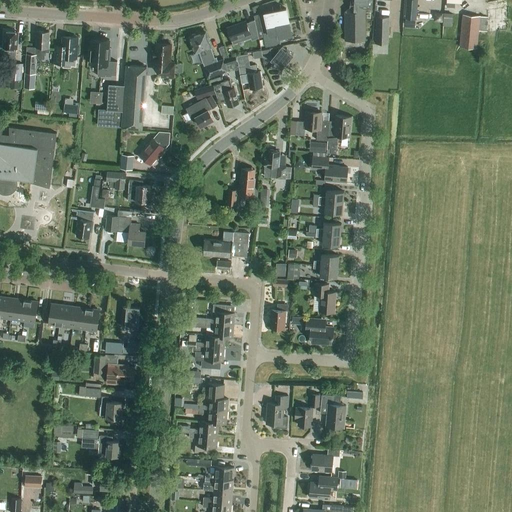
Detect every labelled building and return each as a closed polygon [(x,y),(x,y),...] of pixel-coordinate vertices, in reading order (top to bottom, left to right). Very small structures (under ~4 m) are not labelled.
[(366,9),(372,10),(372,0),(350,0),(351,1),(350,1),(350,7),(345,12),(345,41),(365,40),(366,9)] [(416,20),(417,0),(406,0),(405,19),(416,20)] [(265,14),(259,15),(254,16),(255,20),(257,29),(289,22),(286,9),(281,10),(273,11),(265,13),(265,14)] [(442,26),(452,27),(453,14),(443,13),(442,26)] [(488,17),(486,17),(463,15),(460,47),(477,48),(478,31),(486,31),(488,17)] [(377,17),(376,43),(388,44),(389,17),(377,17)] [(259,38),(257,29),(255,20),(247,23),(246,20),(227,28),(233,44),(251,38),(252,40),(259,38)] [(292,35),(289,22),(257,29),(259,38),(263,37),(266,47),(269,46),(279,44),(281,44),(279,38),(292,35)] [(7,57),(16,58),(16,49),(17,49),(18,32),(5,31),(4,41),(3,42),(3,48),(1,48),(1,54),(7,54),(7,57)] [(49,42),(49,32),(37,31),(35,55),(27,55),(24,88),(35,89),(36,73),(38,58),(44,59),(44,52),(49,53),(50,43),(49,42)] [(221,54),(209,58),(206,49),(211,47),(206,31),(189,37),(195,53),(199,52),(208,78),(227,71),(224,59),(228,58),(223,46),(218,48),(221,54)] [(76,66),(78,38),(63,37),(62,44),(55,44),(54,63),(63,64),(63,65),(76,66)] [(89,50),(89,56),(91,56),(91,63),(100,63),(99,76),(107,77),(107,75),(118,76),(119,62),(110,61),(111,40),(102,40),(101,40),(101,41),(92,40),(91,50),(89,50)] [(154,51),(153,57),(155,57),(155,63),(163,64),(162,77),(173,78),(174,62),(170,62),(171,44),(165,44),(164,43),(159,42),(158,43),(156,43),(155,52),(154,51)] [(388,53),(388,44),(376,43),(372,43),(372,53),(388,53)] [(279,47),(270,49),(262,50),(263,54),(270,52),(271,57),(273,58),(271,60),(282,69),(293,55),(283,46),(281,48),(279,47)] [(261,71),(257,72),(256,65),(250,66),(248,54),(237,56),(240,75),(248,74),(250,89),(262,87),(261,77),(262,76),(261,71)] [(235,56),(224,59),(226,66),(238,62),(235,56)] [(21,80),(23,63),(10,62),(9,79),(10,79),(9,87),(20,88),(21,80)] [(122,122),(122,127),(142,129),(147,67),(126,65),(125,72),(124,92),(123,111),(122,122)] [(228,106),(239,103),(234,87),(233,88),(230,81),(224,83),(226,90),(223,91),(228,106)] [(212,85),(210,85),(211,85),(194,91),(196,100),(215,94),(212,85)] [(90,101),(102,101),(103,90),(90,89),(90,101)] [(195,104),(201,114),(195,117),(201,127),(214,120),(208,110),(216,106),(211,96),(195,104)] [(163,103),(162,110),(171,112),(172,105),(163,103)] [(65,104),(64,113),(77,114),(78,105),(65,104)] [(122,122),(123,111),(98,109),(97,125),(106,126),(107,121),(122,122)] [(306,111),(305,122),(297,122),(296,135),(305,136),(305,128),(317,129),(316,140),(327,141),(329,121),(321,120),(322,112),(306,111)] [(347,141),(348,137),(350,137),(352,117),(336,116),(335,128),(329,128),(328,141),(328,149),(331,149),(330,154),(336,154),(337,141),(347,141)] [(9,194),(13,192),(12,183),(17,182),(17,184),(18,184),(18,179),(30,181),(30,182),(50,188),(57,133),(9,127),(9,135),(2,134),(4,126),(0,125),(0,192),(1,194),(5,195),(9,194)] [(159,132),(153,139),(153,138),(139,155),(151,165),(159,155),(160,156),(166,149),(165,148),(169,144),(170,133),(159,132)] [(291,179),(292,167),(278,166),(279,151),(268,150),(267,157),(265,156),(264,165),(265,165),(264,171),(272,172),(271,177),(291,179)] [(313,152),(312,157),(312,169),(325,170),(325,181),(346,182),(348,167),(335,166),(335,165),(328,165),(328,158),(326,158),(326,153),(313,152)] [(120,169),(132,170),(134,156),(121,154),(120,169)] [(240,177),(240,186),(239,196),(251,197),(251,202),(256,202),(258,188),(254,188),(255,178),(253,178),(254,169),(243,168),(242,177),(240,177)] [(107,171),(106,180),(109,181),(109,187),(124,189),(125,182),(126,172),(107,171)] [(136,194),(136,201),(149,202),(150,186),(142,185),(143,181),(129,180),(128,193),(136,194)] [(89,207),(103,209),(105,200),(97,199),(99,187),(93,186),(92,186),(89,207)] [(260,206),(267,206),(268,188),(261,188),(261,189),(259,189),(258,202),(260,202),(260,206)] [(236,190),(229,189),(228,204),(235,205),(236,190)] [(314,194),(313,200),(343,203),(344,192),(327,190),(326,197),(319,197),(319,194),(314,194)] [(342,214),(343,203),(313,200),(313,206),(318,207),(318,205),(325,205),(325,212),(342,214)] [(93,221),(94,212),(77,209),(76,219),(79,219),(79,221),(78,221),(78,227),(77,236),(89,238),(90,232),(92,232),(93,221)] [(118,210),(117,216),(116,230),(129,232),(128,243),(144,245),(145,232),(139,231),(139,224),(130,223),(132,211),(118,210)] [(323,229),(316,229),(316,225),(309,225),(308,232),(312,232),(316,233),(341,235),(341,224),(324,222),(323,229)] [(296,239),(297,232),(288,231),(287,238),(296,239)] [(341,235),(316,233),(316,235),(316,237),(323,237),(322,244),(340,246),(341,235)] [(232,257),(233,241),(204,239),(203,254),(232,257)] [(289,249),(288,257),(297,258),(297,250),(289,249)] [(314,260),(313,265),(338,266),(339,256),(321,254),(321,261),(314,260)] [(217,261),(217,268),(230,270),(231,262),(217,261)] [(285,276),(286,263),(276,263),(276,276),(285,276)] [(338,266),(313,265),(313,269),(320,269),(320,276),(337,277),(338,266)] [(335,312),(336,292),(328,292),(329,284),(315,283),(314,295),(313,310),(319,311),(335,312)] [(2,317),(13,319),(16,298),(5,296),(2,317)] [(13,319),(26,320),(29,299),(16,298),(13,319)] [(37,322),(40,301),(29,299),(26,320),(37,322)] [(50,324),(61,325),(63,304),(53,303),(50,324)] [(61,325),(74,327),(76,306),(63,304),(61,325)] [(215,319),(205,318),(187,317),(187,321),(195,322),(205,323),(234,325),(235,313),(225,312),(226,305),(214,304),(213,311),(215,311),(215,319)] [(278,304),(277,310),(272,309),(270,328),(284,328),(285,311),(286,311),(287,304),(278,304)] [(74,327),(86,329),(89,308),(76,306),(74,327)] [(126,306),(125,327),(138,328),(140,307),(126,306)] [(86,329),(97,330),(100,309),(89,308),(86,329)] [(333,338),(333,327),(326,327),(326,320),(307,318),(306,330),(311,331),(310,336),(315,336),(315,343),(327,344),(328,337),(333,338)] [(205,323),(195,322),(195,327),(206,328),(206,335),(214,335),(214,336),(225,337),(233,337),(234,325),(205,323)] [(205,342),(196,342),(182,340),(182,346),(224,349),(225,337),(214,336),(214,335),(206,335),(205,342)] [(105,352),(114,352),(115,341),(106,340),(105,352)] [(186,373),(188,353),(195,353),(195,351),(204,352),(204,359),(202,359),(201,366),(213,367),(214,360),(223,361),(224,349),(182,346),(179,345),(176,378),(187,379),(188,376),(189,377),(189,373),(186,373)] [(93,372),(104,373),(106,355),(95,355),(93,372)] [(109,364),(108,372),(107,383),(117,384),(117,383),(124,384),(125,379),(134,380),(135,367),(129,367),(129,365),(118,364),(118,365),(109,364)] [(199,404),(199,409),(227,411),(228,399),(223,399),(224,385),(208,383),(207,398),(209,398),(208,405),(199,404)] [(100,397),(101,389),(86,388),(85,396),(100,397)] [(310,406),(319,407),(320,395),(311,394),(310,406)] [(268,403),(266,423),(278,424),(277,427),(287,428),(288,417),(283,417),(283,409),(287,409),(288,396),(276,395),(276,403),(268,403)] [(322,395),(320,413),(327,414),(326,426),(344,428),(346,405),(333,404),(334,396),(322,395)] [(101,415),(107,416),(106,417),(121,418),(122,402),(111,401),(111,397),(102,397),(101,415)] [(184,407),(184,398),(176,398),(175,406),(184,407)] [(299,407),(299,408),(296,408),(295,418),(299,418),(298,425),(311,426),(313,408),(299,407)] [(227,411),(199,409),(199,414),(208,415),(207,422),(218,423),(226,424),(227,411)] [(207,422),(199,421),(199,429),(190,428),(190,426),(182,426),(181,432),(189,433),(218,435),(218,423),(207,422)] [(98,438),(98,430),(83,429),(83,437),(94,438),(98,438)] [(218,435),(189,433),(189,438),(198,438),(197,446),(195,445),(195,452),(207,453),(207,447),(217,447),(218,435)] [(118,456),(119,441),(108,440),(108,436),(100,435),(100,438),(98,438),(94,438),(93,447),(99,448),(98,455),(118,456)] [(53,441),(53,452),(61,452),(61,442),(53,441)] [(331,472),(332,462),(333,456),(340,456),(340,450),(328,449),(327,456),(313,454),(312,470),(331,472)] [(205,473),(205,478),(233,480),(234,468),(215,466),(215,474),(205,473)] [(25,487),(41,487),(42,476),(25,475),(25,487)] [(311,481),(311,483),(309,497),(330,499),(331,488),(337,488),(337,483),(338,478),(341,478),(345,479),(345,478),(338,477),(319,475),(318,482),(311,481)] [(101,486),(101,488),(116,489),(116,478),(101,477),(101,479),(93,479),(92,485),(101,486)] [(233,480),(205,478),(205,482),(214,483),(213,491),(232,492),(233,480)] [(54,491),(54,483),(46,482),(45,490),(54,491)] [(93,487),(81,486),(81,483),(74,482),(74,492),(92,493),(93,487)] [(179,499),(179,491),(171,490),(171,499),(179,499)] [(232,492),(213,491),(213,498),(204,497),(203,502),(231,504),(232,492)] [(10,511),(20,511),(21,498),(11,498),(10,511)] [(230,511),(231,504),(203,502),(203,507),(212,507),(211,511),(230,511)]
